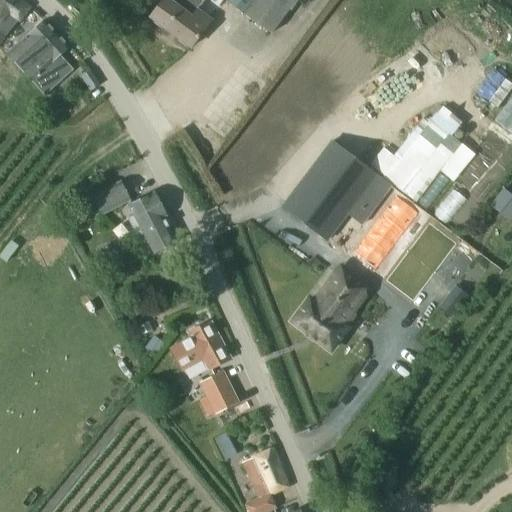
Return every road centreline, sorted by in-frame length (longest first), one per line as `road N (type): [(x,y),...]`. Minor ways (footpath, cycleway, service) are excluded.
road 1 (unclassified): [(316,511),(136,120),(99,63),(37,0)]
road 2 (unknown): [(216,212),(266,219),(324,247),(370,283),(380,303),(381,336),(366,376),(293,459)]
